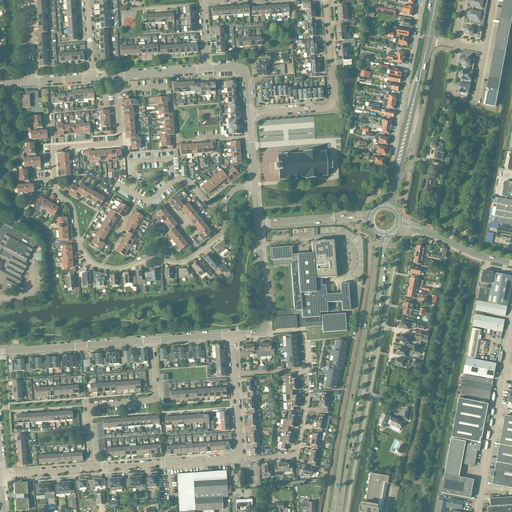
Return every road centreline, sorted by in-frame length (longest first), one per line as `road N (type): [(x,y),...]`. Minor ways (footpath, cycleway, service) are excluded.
road 1 (residential): [(223,206),(223,230),(183,262),(151,258),(113,268),(87,257),(72,207),(55,190),(52,147),(120,143),(115,75)]
road 2 (primary): [(377,236),(332,511)]
road 3 (residential): [(249,113),(332,105),(325,0)]
road 4 (unclassified): [(476,511),(511,326)]
road 5 (residential): [(91,468),(88,407),(155,398),(152,341)]
road 6 (primary): [(338,511),(368,350)]
road 7 (tertiary): [(0,351),(152,341)]
road 8 (residential): [(91,468),(239,459)]
road 9 (residential): [(422,0),(395,142)]
road 10 (residential): [(239,459),(297,450),(305,370)]
road 11 (tertiary): [(231,335),(264,326),(256,223)]
